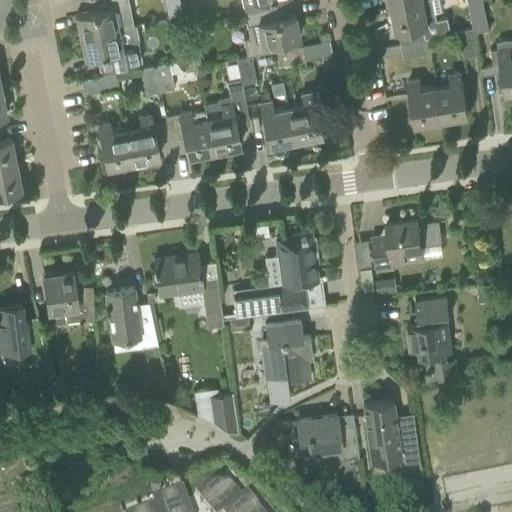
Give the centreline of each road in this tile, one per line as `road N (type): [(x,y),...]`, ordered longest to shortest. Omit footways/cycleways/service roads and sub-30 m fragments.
road 1 (residential): [(63,221),(341,185)]
road 2 (residential): [(63,221),(28,2),(0,8)]
road 3 (residential): [(342,377),(353,297),(341,185)]
road 4 (residential): [(369,182),(335,0)]
road 5 (residential): [(369,182),(511,157)]
